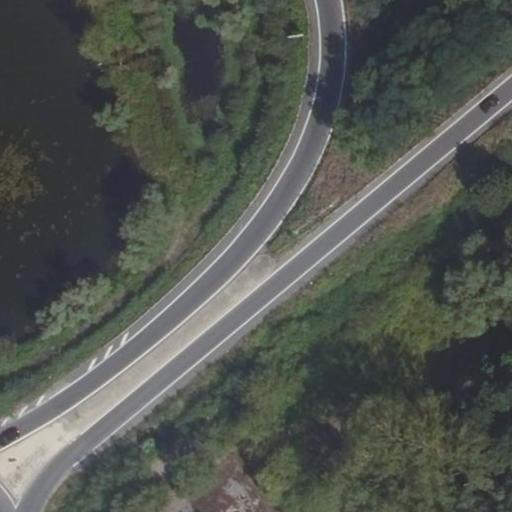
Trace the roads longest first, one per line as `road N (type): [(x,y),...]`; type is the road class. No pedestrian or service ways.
road 1 (trunk): [(27,511),(50,472),(511,86)]
road 2 (trunk): [(324,0),(328,87),(289,184),(236,254),(159,327),(73,394),(0,437)]
